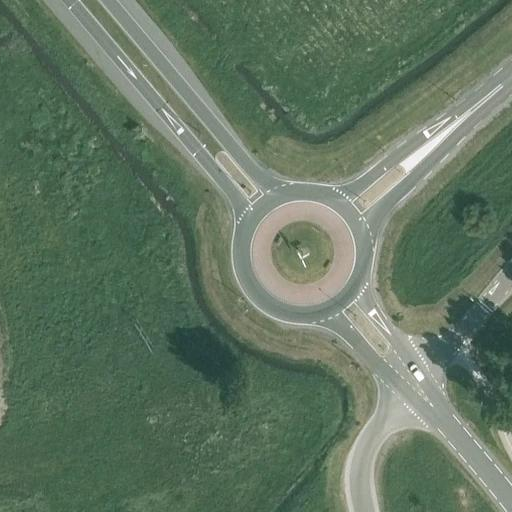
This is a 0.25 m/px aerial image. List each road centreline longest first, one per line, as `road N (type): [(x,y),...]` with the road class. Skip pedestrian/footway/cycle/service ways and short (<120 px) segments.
road 1 (trunk): [(69,0),(250,219)]
road 2 (trunk): [(275,198),(108,0)]
road 3 (primary): [(250,219),(239,257),(252,294),(285,315),(324,313)]
road 4 (tertiary): [(511,503),(411,383)]
road 5 (unclassified): [(411,383),(511,274)]
road 6 (tertiary): [(364,511),(363,452),(411,383)]
